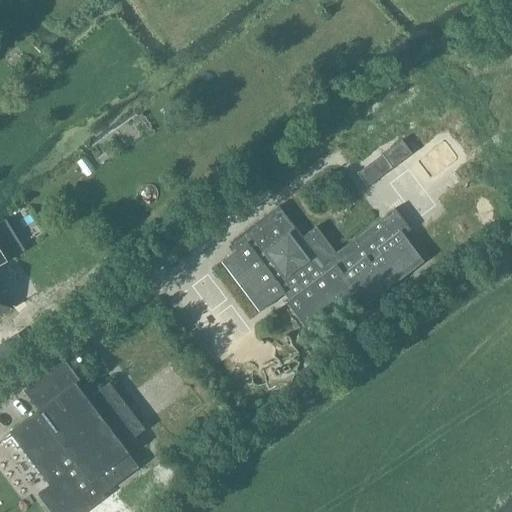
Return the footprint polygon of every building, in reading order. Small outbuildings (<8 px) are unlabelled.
[(395,138),(353,172),(366,189),(408,155),(395,138)] [(408,159),(420,176),(447,156),(435,140),(408,159)] [(253,224),(162,292),(199,341),(207,336),(213,344),(207,349),(225,373),(234,366),(255,394),(356,317),(343,300),(352,293),(331,265),(360,243),(305,170),(246,215),(253,224)] [(0,231),(0,250),(8,245),(0,231)] [(0,288),(0,315),(10,309),(0,293),(2,292),(0,288)] [(0,353),(4,360),(24,345),(16,335),(0,345),(0,353)] [(24,392),(39,411),(9,434),(50,488),(39,496),(50,511),(81,511),(83,511),(103,496),(101,493),(134,467),(124,454),(125,454),(120,447),(144,431),(107,382),(84,400),(73,386),(78,383),(62,363),(24,392)]
